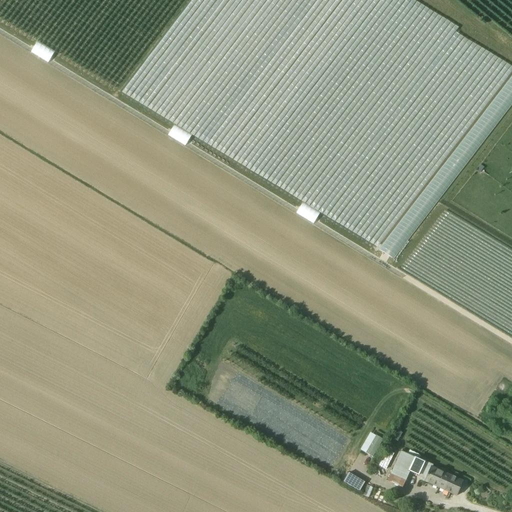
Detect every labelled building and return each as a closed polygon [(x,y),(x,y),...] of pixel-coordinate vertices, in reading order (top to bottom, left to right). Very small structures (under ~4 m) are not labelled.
[(498,124),(511,104),(511,67),(417,0),(393,0),(391,1),(391,5),(396,3),(396,7),(403,12),(395,12),(402,17),(407,17),(413,30),(420,30),(420,36),(432,44),(451,36),(451,130),(464,125),(470,125),(475,117),(482,115),(488,119),(490,125),(498,124)] [(395,227),(379,249),(393,259),(404,242),(402,240),(406,235),(395,227)] [(372,458),(382,440),(376,436),(366,454),(372,458)] [(409,472),(426,480),(425,482),(438,488),(440,485),(439,485),(442,478),(446,480),(448,475),(432,468),(433,466),(401,452),(387,482),(402,488),(409,472)] [(440,485),(438,488),(456,497),(463,482),(448,475),(446,480),(442,478),(439,485),(440,485)]
